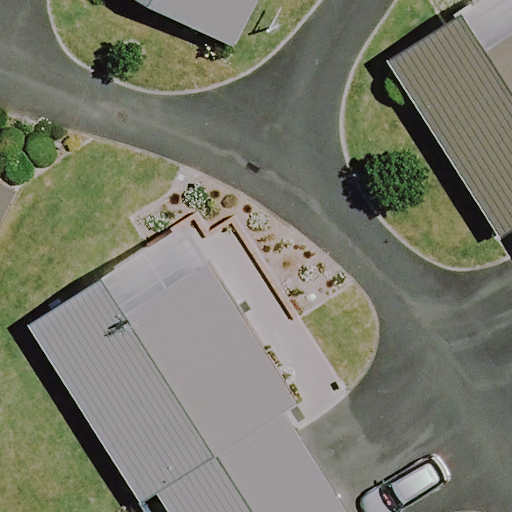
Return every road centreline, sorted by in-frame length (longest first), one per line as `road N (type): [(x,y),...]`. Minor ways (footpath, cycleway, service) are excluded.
road 1 (residential): [(511,440),(368,247),(276,159)]
road 2 (residential): [(276,159),(0,58)]
road 3 (residential): [(276,159),(362,0)]
